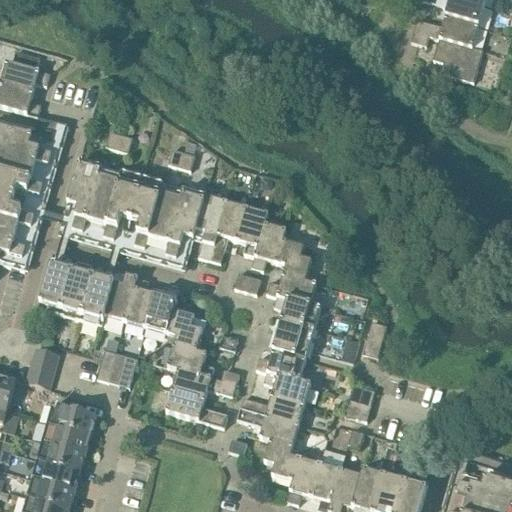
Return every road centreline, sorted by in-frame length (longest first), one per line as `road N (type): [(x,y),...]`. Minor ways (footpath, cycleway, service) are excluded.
road 1 (residential): [(106,511),(118,403),(66,388),(74,359)]
road 2 (residential): [(45,244),(79,132),(46,104),(54,78)]
road 3 (residential): [(204,292),(45,244)]
road 4 (residential): [(0,345),(13,349),(45,244)]
